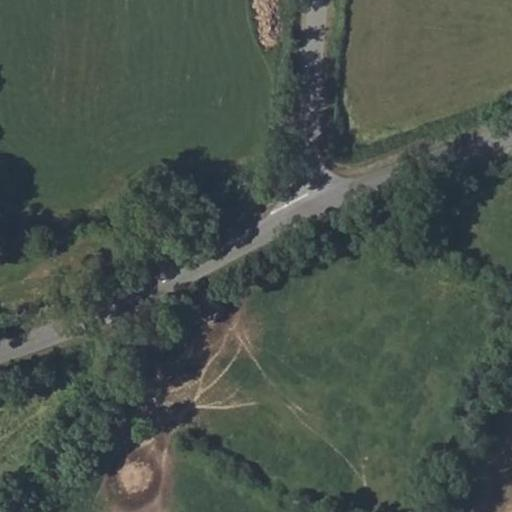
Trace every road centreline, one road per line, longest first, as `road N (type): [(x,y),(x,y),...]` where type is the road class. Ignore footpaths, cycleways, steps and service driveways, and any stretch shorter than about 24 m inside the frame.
road 1 (tertiary): [(0,350),(113,312),(324,205)]
road 2 (unclassified): [(325,0),(315,184),(324,205)]
road 3 (tertiary): [(324,205),(511,134)]
